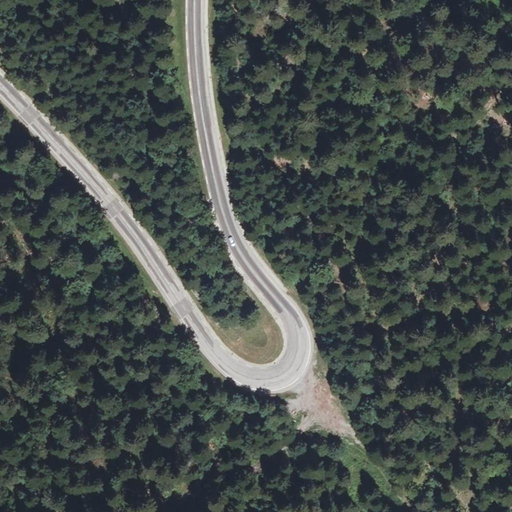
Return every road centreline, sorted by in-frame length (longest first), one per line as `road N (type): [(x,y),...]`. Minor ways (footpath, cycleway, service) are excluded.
road 1 (secondary): [(0,86),(117,212),(214,355),(243,378),(289,373),(301,341),(294,320),(241,253),(216,183),(198,97),(193,0)]
road 2 (track): [(289,373),(383,464),(416,511)]
